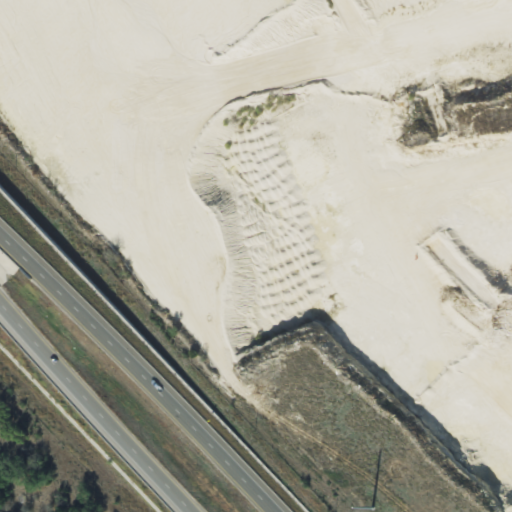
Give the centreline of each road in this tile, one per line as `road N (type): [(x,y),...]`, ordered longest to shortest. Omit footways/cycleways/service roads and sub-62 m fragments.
road 1 (trunk): [(277,511),(0,235)]
road 2 (trunk): [(0,307),(190,511)]
